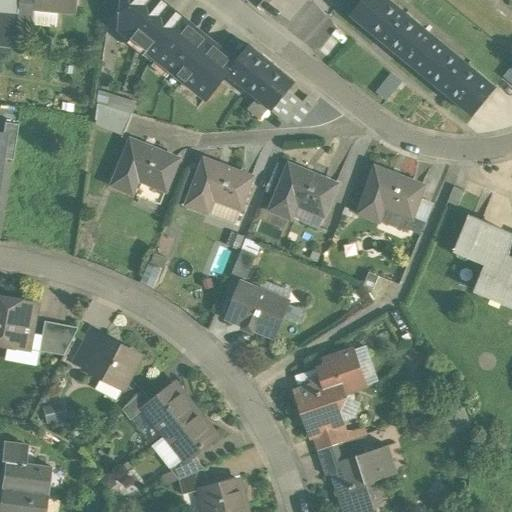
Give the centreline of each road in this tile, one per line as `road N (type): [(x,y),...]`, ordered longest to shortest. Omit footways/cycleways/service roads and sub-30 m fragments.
road 1 (residential): [(0,261),(136,299),(220,361),(293,486),(296,511)]
road 2 (residential): [(511,145),(460,152),(415,142),(278,48)]
